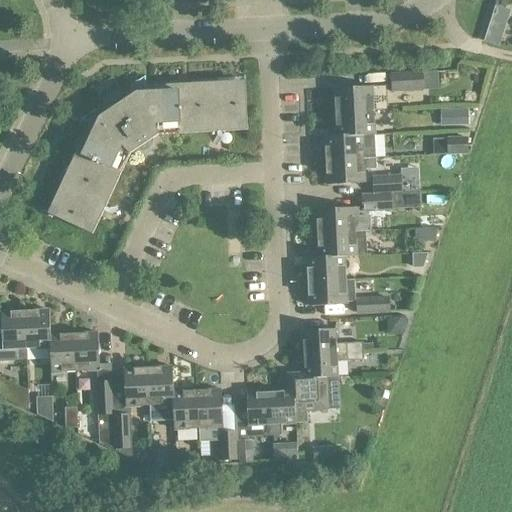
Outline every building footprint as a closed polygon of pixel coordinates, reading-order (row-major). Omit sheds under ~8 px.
[(510,10),(495,5),(489,23),(504,28),(510,10)] [(376,75),(394,75),(394,65),(376,66),(376,75)] [(423,73),(402,74),(402,85),(391,86),(392,93),(425,92),(423,73)] [(93,235),(131,154),(159,135),(248,130),(245,81),(135,86),(95,113),(48,214),(93,235)] [(372,86),(334,88),(336,112),(373,110),(388,110),(386,87),(372,87),(372,86)] [(362,135),(374,135),(373,110),(336,112),(337,136),(362,135)] [(468,112),(452,113),(453,129),(469,128),(468,112)] [(325,136),(326,161),(364,159),(375,158),(374,135),(362,135),(337,136),(325,136)] [(467,140),(447,141),(448,157),(467,156),(467,140)] [(327,185),(365,183),(364,171),(376,170),(375,158),(364,159),(326,161),(327,185)] [(372,177),(373,194),(400,193),(403,192),(402,175),(372,177)] [(363,211),(393,209),(393,210),(405,210),(404,194),(403,194),(403,192),(400,193),(373,194),(362,195),(363,211)] [(317,210),(318,233),(355,232),(365,231),(369,231),(369,215),(359,215),(358,207),(317,210)] [(436,229),(415,230),(416,241),(436,244),(436,229)] [(365,231),(355,232),(318,233),(319,257),(319,258),(345,256),(345,257),(367,256),(365,231)] [(307,258),(308,282),(346,280),(345,257),(345,256),(319,258),(319,257),(307,258)] [(212,281),(215,299),(234,296),(232,279),(212,281)] [(354,280),(346,280),(308,282),(310,306),(347,304),(347,303),(355,303),(354,280)] [(389,299),(357,301),(358,315),(390,313),(389,299)] [(50,310),(25,312),(27,349),(50,348),(51,348),(50,335),(51,335),(50,310)] [(2,331),(0,331),(0,350),(18,350),(18,360),(27,359),(27,349),(25,312),(1,313),(2,331)] [(303,331),(305,355),(363,351),(363,342),(336,344),(335,329),(303,331)] [(74,334),(76,372),(100,371),(98,333),(74,334)] [(52,373),(76,372),(74,334),(51,335),(50,335),(51,348),(50,348),(52,373)] [(338,377),(337,362),(364,360),(363,351),(305,355),(306,373),(306,378),(326,377),(338,377)] [(174,420),(173,405),(174,405),(173,392),(174,392),(173,367),(148,368),(150,406),(151,421),(174,420)] [(150,406),(148,368),(124,369),(126,407),(150,406)] [(328,409),(326,377),(306,378),(306,373),(296,374),(289,382),(289,392),(294,391),(295,411),(296,411),(296,423),(309,423),(308,411),(328,409)] [(0,380),(0,397),(29,411),(29,391),(1,378),(0,380)] [(113,383),(97,383),(98,416),(113,416),(113,383)] [(197,391),(199,428),(200,441),(209,440),(209,428),(223,427),(221,390),(197,391)] [(175,430),(199,428),(197,391),(174,392),(173,392),(174,405),(173,405),(174,420),(175,430)] [(271,393),(273,425),(273,435),(282,435),(281,424),(296,423),(296,411),(295,411),(294,391),(289,392),(271,393)] [(251,426),(263,425),(264,436),(273,435),(273,425),(271,393),(247,394),(248,426),(251,426)] [(52,397),(36,398),(36,415),(53,423),(52,397)] [(228,421),(239,421),(237,398),(226,399),(228,421)] [(77,409),(65,409),(65,429),(77,429),(77,409)] [(130,417),(115,418),(117,450),(132,450),(130,417)] [(248,426),(237,427),(239,463),(253,462),(251,426),(248,426)] [(238,461),(236,432),(220,433),(222,462),(238,461)] [(313,449),(314,465),(328,464),(327,448),(313,449)] [(117,450),(117,451),(132,458),(132,450),(117,450)] [(162,454),(152,455),(152,471),(163,471),(162,454)]
